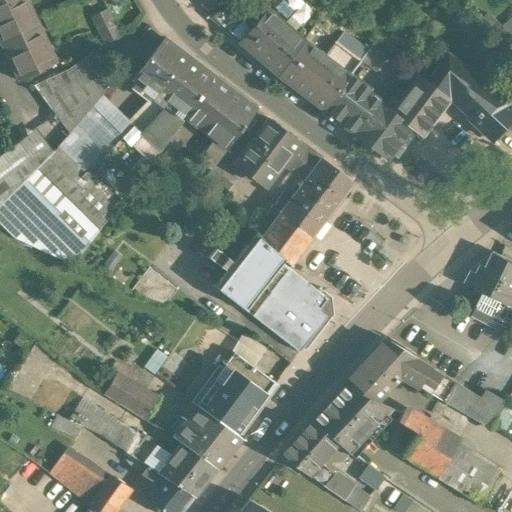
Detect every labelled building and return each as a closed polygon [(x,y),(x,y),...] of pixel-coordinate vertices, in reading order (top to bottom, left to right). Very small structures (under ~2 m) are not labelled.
[(24,0),(0,0),(0,44),(17,81),(54,64),(24,0)] [(239,6),(207,16),(217,25),(243,17),(239,6)] [(266,10),(252,25),(243,17),(217,25),(276,77),(302,42),(266,10)] [(107,11),(91,19),(103,45),(120,37),(107,11)] [(213,79),(163,41),(131,84),(151,99),(168,112),(181,122),(182,120),(213,79)] [(324,58),(302,42),(276,77),(320,111),(347,75),(357,62),(334,45),(324,58)] [(67,71),(33,87),(67,136),(101,96),(104,92),(96,79),(111,69),(98,50),(67,71)] [(510,102),(445,56),(426,83),(448,98),(494,143),(511,124),(511,109),(507,106),(510,102)] [(415,75),(404,67),(395,79),(407,87),(415,75)] [(366,90),(347,75),(320,111),(385,159),(408,126),(389,111),(364,93),(366,90)] [(426,83),(415,75),(407,87),(389,111),(408,126),(420,135),(448,98),(426,83)] [(254,112),(223,88),(213,79),(182,120),(212,143),(224,152),(254,112)] [(67,136),(57,149),(83,174),(131,126),(126,122),(101,96),(67,136)] [(168,112),(151,99),(126,122),(131,126),(133,128),(140,121),(143,122),(151,129),(168,112)] [(131,126),(83,174),(117,207),(154,158),(170,136),(181,122),(168,112),(151,129),(143,122),(140,121),(133,128),(131,126)] [(309,152),(267,121),(235,164),(266,186),(281,165),(293,174),(309,152)] [(170,136),(154,158),(166,168),(183,146),(170,136)] [(21,141),(0,156),(0,206),(39,166),(21,141)] [(212,143),(198,162),(209,171),(224,152),(212,143)] [(39,166),(0,206),(0,224),(15,239),(72,266),(117,207),(83,174),(57,149),(39,166)] [(351,183),(309,152),(293,174),(283,186),(291,191),(301,179),(304,182),(258,242),(281,261),(288,266),(351,183)] [(230,188),(209,171),(194,191),(214,207),(230,188)] [(317,294),(280,265),(281,261),(258,242),(251,236),(231,261),(215,247),(207,256),(224,270),(212,285),(298,354),(326,318),(309,305),(317,294)] [(511,307),(511,263),(495,256),(488,269),(482,266),(480,269),(482,270),(479,277),(471,273),(465,286),(483,295),(477,307),(506,321),(511,307)] [(175,289),(146,267),(126,293),(161,307),(175,289)] [(506,321),(477,307),(471,319),(504,336),(511,323),(506,321)] [(428,367),(385,340),(354,374),(360,378),(356,385),(369,394),(374,387),(383,393),(397,374),(416,386),(428,367)] [(275,384),(233,353),(220,370),(235,380),(224,397),(250,417),(275,384)] [(458,386),(428,367),(416,386),(447,404),(449,401),(450,399),(446,396),(448,393),(452,395),(458,386)] [(220,370),(195,405),(212,418),(236,435),(250,417),(224,397),(235,380),(220,370)] [(158,397),(117,372),(103,394),(145,420),(148,414),(158,397)] [(364,398),(343,385),(309,422),(337,446),(348,456),(388,408),(364,398)] [(479,400),(458,386),(452,395),(448,393),(446,396),(450,399),(449,401),(490,426),(504,402),(484,391),(479,400)] [(122,424),(82,398),(67,420),(81,427),(97,434),(110,442),(122,424)] [(195,405),(192,404),(183,416),(187,419),(172,438),(179,443),(186,447),(214,470),(215,470),(240,439),(239,439),(240,438),(236,435),(225,428),(212,418),(195,405)] [(470,451),(403,409),(401,413),(396,423),(415,433),(402,456),(408,461),(476,503),(495,472),(467,455),(470,451)] [(67,420),(58,416),(53,427),(76,438),(81,427),(67,420)] [(337,446),(309,422),(277,456),(343,502),(352,490),(324,469),(329,462),(325,459),(337,446)] [(170,455),(141,435),(128,454),(136,460),(156,473),(170,455)] [(214,470),(186,447),(179,443),(170,455),(156,473),(192,498),(214,470)] [(104,479),(66,451),(50,472),(88,503),(104,479)] [(136,460),(128,454),(125,458),(132,466),(136,460)] [(156,473),(136,460),(132,466),(156,485),(147,498),(163,511),(180,511),(192,498),(156,473)] [(368,467),(359,478),(374,489),(382,479),(368,467)] [(113,511),(131,488),(109,472),(104,479),(88,503),(97,510),(99,511),(113,511)] [(358,511),(367,500),(352,490),(343,502),(357,511),(358,511)] [(267,511),(250,502),(241,511),(267,511)]
